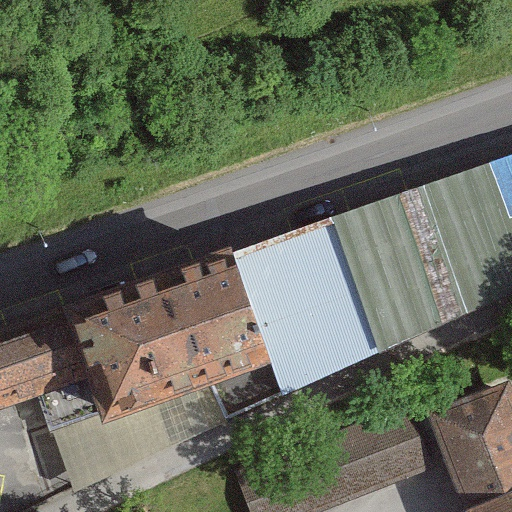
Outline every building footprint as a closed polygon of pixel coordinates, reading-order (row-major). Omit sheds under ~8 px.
[(511,160),(257,252),(293,364),(304,394),(511,305),(511,160)] [(84,308),(104,372),(119,419),(293,364),(257,252),(84,308)] [(84,308),(0,333),(0,405),(104,372),(84,308)] [(511,511),(511,381),(441,409),(480,511),(511,511)] [(368,410),(366,475),(426,477),(428,412),(368,410)]
